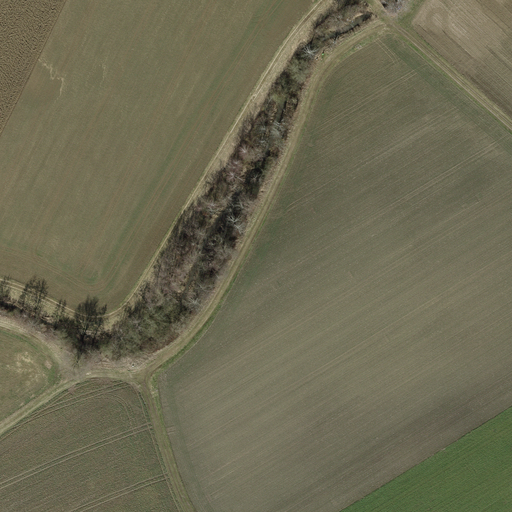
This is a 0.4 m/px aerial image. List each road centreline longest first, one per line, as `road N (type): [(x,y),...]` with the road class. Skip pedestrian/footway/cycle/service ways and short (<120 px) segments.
road 1 (track): [(412,0),(322,65),(284,167),(220,295),(190,336),(141,378),(87,374),(0,430)]
road 2 (track): [(0,285),(82,318),(107,319),(132,304),(299,26),(324,0)]
road 3 (track): [(367,0),(511,125)]
road 4 (track): [(141,378),(188,511)]
